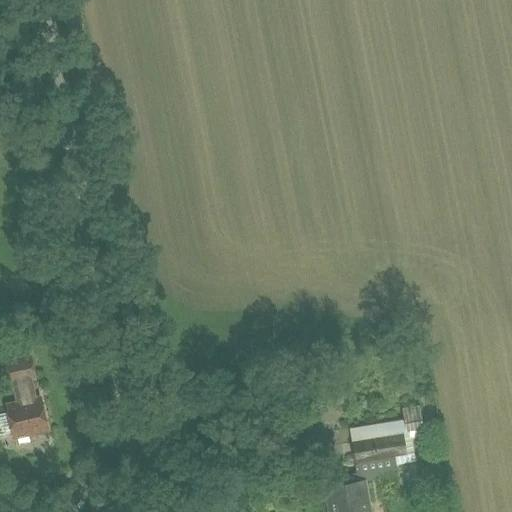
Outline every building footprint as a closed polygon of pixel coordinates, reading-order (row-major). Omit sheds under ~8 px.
[(16,402),(5,404),(13,438),(46,431),(39,397),(35,398),(31,378),(35,377),(30,355),(4,360),(9,383),(11,382),(16,402)] [(349,394),(322,402),(327,418),(354,410),(349,394)] [(324,487),(327,486),(364,481),(364,482),(378,480),(378,474),(389,472),(389,467),(415,462),(410,433),(425,430),(422,406),(401,409),(402,419),(350,428),(356,470),(324,482),(324,487)] [(87,470),(89,501),(107,499),(104,468),(87,470)] [(364,481),(327,486),(331,511),(368,511),(364,482),(364,481)]
